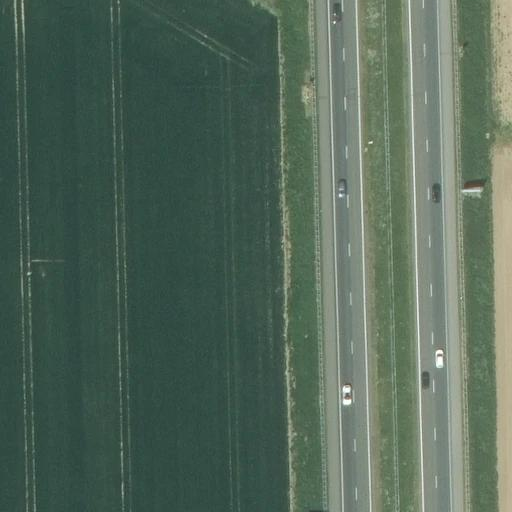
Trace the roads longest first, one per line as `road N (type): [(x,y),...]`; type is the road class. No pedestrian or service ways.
road 1 (motorway): [(437,511),(421,0)]
road 2 (motorway): [(341,0),(355,511)]
